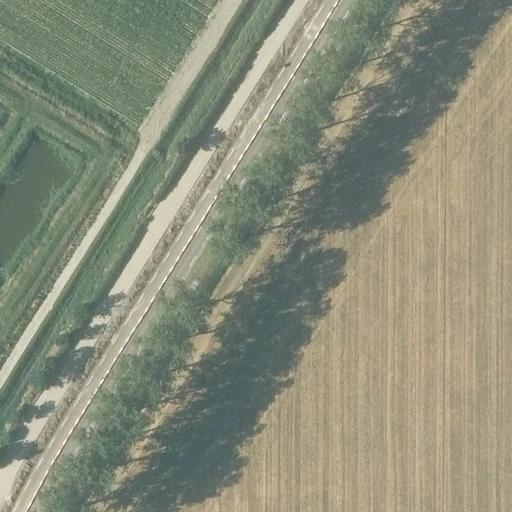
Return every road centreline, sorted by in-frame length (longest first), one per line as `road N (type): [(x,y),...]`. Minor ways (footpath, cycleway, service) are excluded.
road 1 (secondary): [(27,511),(340,0)]
road 2 (track): [(236,0),(0,378)]
